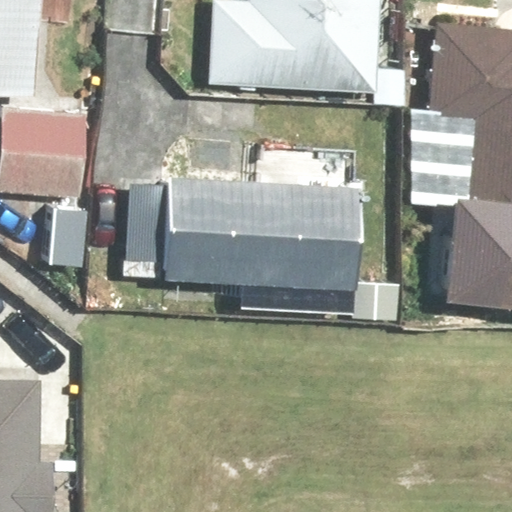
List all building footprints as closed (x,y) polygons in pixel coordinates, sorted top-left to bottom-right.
[(0,0),(0,106),(23,108),(29,0),(0,0)] [(202,1),(198,91),(367,99),(371,0),(232,0),(232,3),(202,1)] [(511,37),(416,31),(409,126),(453,129),(443,263),(511,267),(511,37)] [(253,113),(157,108),(155,147),(251,153),(253,113)] [(72,121),(0,117),(0,195),(68,199),(72,121)] [(346,189),(121,180),(117,286),(342,294),(346,189)] [(89,203),(54,200),(49,258),(83,261),(89,203)] [(30,511),(33,371),(0,370),(0,511),(30,511)]
